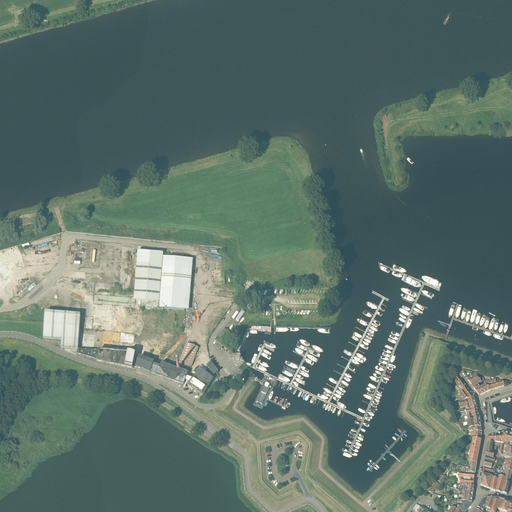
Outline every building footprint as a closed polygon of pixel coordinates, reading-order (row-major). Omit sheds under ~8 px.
[(16,252),(0,257),(0,272),(21,267),(16,252)] [(159,309),(163,257),(163,254),(138,252),(134,298),(133,307),(159,309)] [(193,260),(163,257),(159,309),(164,310),(184,311),(184,310),(189,311),(193,260)] [(95,295),(94,304),(111,305),(133,307),(134,298),(95,295)] [(240,322),(245,313),(238,309),(233,318),(240,322)] [(78,349),(81,316),(46,313),(45,313),(43,339),(61,340),(61,348),(78,349)] [(229,333),(224,330),(218,338),(224,342),(229,333)] [(129,351),(139,352),(141,333),(128,331),(126,346),(126,349),(129,349),(129,351)] [(199,348),(187,344),(180,362),(192,366),(199,348)] [(139,354),(78,349),(77,354),(78,354),(97,360),(133,367),(136,358),(138,358),(139,356),(139,354)] [(184,385),(185,380),(187,377),(188,374),(175,369),(155,362),(140,356),(136,367),(184,385)] [(193,379),(187,377),(185,380),(190,383),(188,386),(202,396),(214,379),(199,369),(193,379)] [(264,411),(278,380),(264,373),(250,404),(264,411)] [(459,386),(463,391),(467,388),(457,375),(455,382),(458,387),(459,386)] [(480,381),(479,379),(476,375),(467,381),(473,387),(480,381)] [(495,379),(498,389),(504,387),(503,382),(502,381),(499,382),(498,379),(495,379)] [(485,383),(486,385),(489,391),(490,391),(494,390),(491,381),(485,383)] [(489,391),(486,385),(481,387),(479,385),(478,386),(483,394),(489,391)] [(479,396),(483,394),(478,386),(473,388),(479,396)] [(462,400),(463,401),(466,400),(474,397),(467,388),(463,391),(459,394),(461,396),(459,397),(460,398),(462,397),(463,399),(462,400)] [(475,401),(474,397),(466,400),(463,401),(458,403),(460,409),(466,407),(469,406),(468,404),(475,401)] [(466,407),(467,410),(477,408),(475,401),(468,404),(469,406),(466,407)] [(465,411),(467,416),(478,413),(477,408),(467,410),(465,411)] [(479,418),(478,413),(467,416),(468,421),(479,419),(479,418)] [(468,421),(468,429),(481,428),(479,419),(468,421)] [(495,442),(503,444),(503,434),(496,435),(495,442)] [(511,436),(503,434),(503,444),(511,445),(511,436)] [(505,458),(511,460),(511,446),(506,446),(506,447),(501,445),(499,454),(501,457),(505,458)] [(502,469),(506,471),(511,472),(511,471),(511,460),(505,458),(501,457),(499,454),(497,456),(498,459),(498,460),(504,462),(502,469)] [(510,480),(511,472),(506,471),(506,474),(501,473),(502,469),(501,469),(499,475),(499,477),(504,479),(510,480)] [(460,485),(464,486),(474,487),(475,474),(465,473),(459,473),(459,479),(461,479),(460,485)] [(500,494),(503,483),(504,479),(499,477),(498,480),(494,492),(495,492),(500,494)] [(494,492),(498,480),(492,479),(489,490),(494,492)] [(509,484),(503,483),(500,494),(501,494),(506,495),(509,484)] [(483,500),(476,510),(479,511),(482,511),(483,511),(484,508),(488,498),(487,498),(483,500)] [(494,499),(488,498),(484,508),(491,510),(494,499)] [(494,499),(491,510),(490,511),(495,511),(497,509),(500,500),(495,500),(494,499)] [(461,511),(464,511),(471,504),(462,501),(461,502),(456,508),(459,510),(461,511)] [(504,501),(500,511),(503,511),(507,511),(508,509),(509,509),(511,504),(504,501)]
